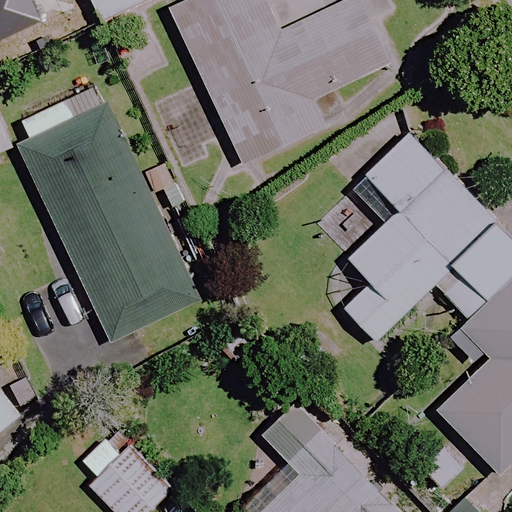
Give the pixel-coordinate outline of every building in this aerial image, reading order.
[(149,0),(87,0),(98,23),(149,0)] [(352,0),(277,35),(261,0),(190,0),(168,11),(240,167),(324,129),(311,102),(387,67),(356,0),(352,0)] [(198,304),(99,86),(16,124),(31,159),(24,162),(108,345),(198,304)] [(435,287),(498,228),(410,132),(363,175),(398,213),(347,260),(370,285),(343,310),(374,343),(435,287)] [(511,242),(498,228),(435,287),(467,321),(448,339),(478,371),(436,410),(453,429),(415,465),(441,493),(479,457),(497,476),(511,462),(511,242)] [(0,387),(0,430),(20,413),(0,387)] [(403,511),(327,429),(286,466),(297,479),(261,511),(403,511)] [(149,511),(168,490),(105,436),(70,476),(111,511),(149,511)]
